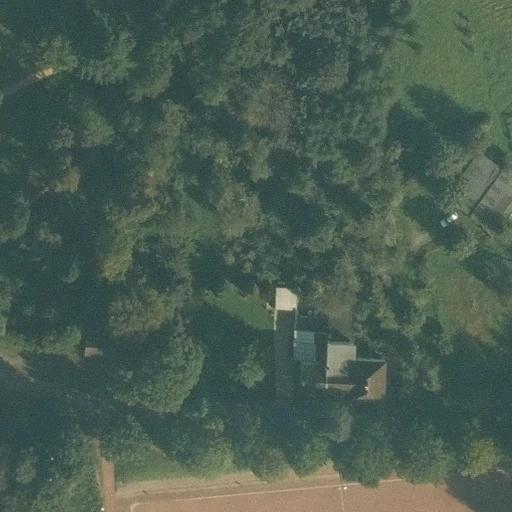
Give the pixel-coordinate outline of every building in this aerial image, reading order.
[(448,198),(469,213),(479,198),(500,168),(478,153),(448,198)] [(479,198),(492,206),(511,177),(511,175),(500,168),(479,198)] [(511,177),(481,221),(495,231),(503,220),(511,207),(511,177)] [(481,221),(492,206),(479,198),(469,213),(481,221)] [(511,220),(511,207),(503,220),(509,225),(511,220)] [(273,307),(295,309),(296,287),(275,285),(273,307)] [(328,288),(327,316),(326,330),(326,339),(325,359),(348,360),(349,355),(352,288),(328,288)] [(313,329),(326,330),(327,316),(306,315),(305,329),(313,330),(313,329)] [(313,340),(313,330),(305,329),(293,329),(292,358),(300,358),(314,359),(315,340),(313,340)] [(313,340),(315,340),(315,339),(326,339),(326,330),(313,329),(313,330),(313,340)] [(84,352),(132,357),(134,337),(86,332),(84,352)] [(315,340),(314,359),(325,359),(326,339),(315,339),(315,340)] [(348,360),(325,359),(324,388),(348,388),(348,391),(381,393),(383,356),(349,355),(348,360)] [(324,388),(325,359),(314,359),(300,358),(299,387),(324,388)] [(86,431),(87,438),(96,437),(95,430),(86,431)]
